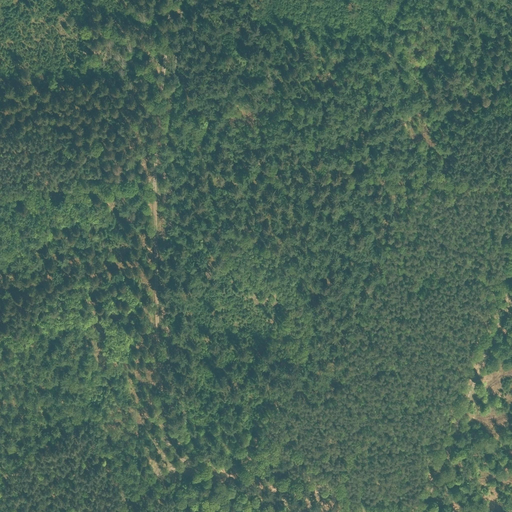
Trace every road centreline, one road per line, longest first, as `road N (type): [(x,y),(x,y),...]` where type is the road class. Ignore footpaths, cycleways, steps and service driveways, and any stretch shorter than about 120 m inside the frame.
road 1 (track): [(0,195),(219,179),(511,188)]
road 2 (track): [(190,465),(164,432),(156,327),(154,182),(171,0)]
road 3 (track): [(511,289),(423,511)]
road 4 (track): [(330,511),(190,465),(166,471),(121,511)]
road 5 (track): [(139,496),(108,444),(32,363),(17,353),(0,359)]
